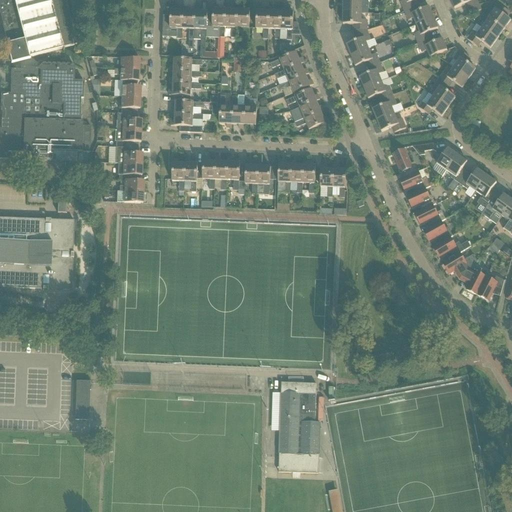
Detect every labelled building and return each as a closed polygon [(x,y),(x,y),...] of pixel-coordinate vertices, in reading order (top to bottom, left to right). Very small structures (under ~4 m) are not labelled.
[(19,0),(0,0),(0,14),(1,18),(7,17),(6,15),(10,14),(11,18),(19,16),(15,1),(19,0)] [(19,0),(15,1),(19,16),(11,18),(10,14),(6,15),(7,17),(1,18),(12,62),(76,46),(64,0),(19,0)] [(343,2),(343,13),(362,14),(362,2),(362,0),(349,0),(348,2),(343,2)] [(417,0),(405,0),(406,0),(401,2),(404,12),(416,7),(414,1),(417,0)] [(479,5),(476,0),(450,0),(454,9),(465,5),(467,10),(479,5)] [(481,11),(479,5),(467,10),(469,16),(481,11)] [(225,10),(219,10),(219,7),(216,7),(216,6),(213,6),(213,10),(213,15),(207,15),(207,31),(206,31),(206,35),(206,38),(224,39),(225,28),(225,10)] [(495,10),(489,20),(504,30),(510,21),(506,18),(510,13),(499,6),(496,11),(495,10)] [(237,11),(231,11),(231,8),(228,8),(228,7),(225,7),(225,10),(225,28),(232,29),(231,39),(236,39),(237,29),(237,11)] [(237,11),(237,29),(244,29),(243,39),(248,39),(249,21),(250,11),(243,11),(243,8),(240,8),(240,7),(237,7),(237,11)] [(418,12),(416,7),(404,12),(408,21),(413,19),(416,26),(433,19),(429,8),(418,12)] [(182,30),(183,12),(176,11),(176,9),(174,9),(174,8),(171,8),(171,17),(163,16),(163,29),(177,30),(177,40),(182,40),(182,30)] [(195,12),(188,12),(188,9),(186,9),(186,8),(183,8),(183,12),(182,30),(189,30),(189,40),(194,40),(194,30),(195,12)] [(207,31),(207,15),(207,13),(200,12),(200,10),(198,10),(198,9),(195,8),(195,12),(194,30),(201,30),(201,41),(206,41),(206,35),(206,31),(207,31)] [(268,30),(269,12),(262,12),(262,9),(260,9),(260,8),(257,8),(257,12),(256,30),(263,30),(263,40),(268,40),(268,30)] [(281,13),(274,12),(274,10),(272,9),(272,8),(269,8),(269,12),(268,30),(275,30),(275,40),(280,41),(280,30),(281,13)] [(293,24),(293,13),(286,13),(286,10),(284,10),(284,9),(281,9),(281,13),(280,30),(287,31),(287,41),(292,41),(292,34),(300,34),(301,36),(297,24),(293,24)] [(361,21),(362,14),(343,13),(343,25),(353,25),(353,31),(367,31),(367,21),(361,21)] [(438,29),(433,19),(416,26),(419,32),(414,35),(418,44),(429,39),(427,34),(438,29)] [(497,40),(504,30),(489,20),(482,29),(497,40)] [(490,49),(497,40),(482,29),(478,35),(473,32),(467,40),(478,47),(481,43),(490,49)] [(367,31),(353,31),(357,41),(347,46),(351,57),(368,50),(366,43),(371,41),(367,31)] [(432,44),(429,39),(418,44),(422,53),(427,51),(430,58),(447,51),(442,40),(432,44)] [(371,56),(368,50),(351,57),(355,67),(366,63),(368,69),(380,64),(376,54),(371,56)] [(466,63),(470,59),(459,51),(454,59),(458,63),(454,69),(469,79),(475,70),(466,63)] [(296,53),(287,57),(280,60),(280,61),(270,64),(272,69),(282,65),(284,72),(301,65),(304,63),(303,61),(302,61),(301,59),(299,60),(296,53)] [(139,71),(139,64),(139,60),(121,59),(120,71),(139,71)] [(192,73),(192,66),(202,66),(202,61),(184,60),(174,60),(174,67),(171,67),(171,70),(170,70),(170,72),(174,72),(192,73)] [(0,158),(52,161),(77,161),(77,153),(90,153),(90,127),(82,127),(82,123),(80,123),(81,100),(83,100),(83,91),(83,82),(74,81),(74,67),(71,65),(69,67),(67,64),(64,67),(61,64),(59,66),(57,64),(54,66),(52,64),(50,66),(47,64),(45,66),(43,64),(35,71),(31,71),(31,68),(30,68),(20,68),(20,70),(11,70),(10,94),(1,94),(0,118),(0,120),(2,120),(2,130),(0,129),(0,158)] [(384,73),(380,64),(368,69),(370,74),(360,78),(364,89),(381,82),(378,75),(384,73)] [(303,71),(301,65),(284,72),(275,76),(277,80),(286,76),(289,83),(306,76),(309,75),(308,72),(307,72),(306,70),(303,71)] [(97,76),(96,73),(102,73),(102,69),(95,69),(91,70),(93,77),(97,76)] [(462,89),(469,79),(454,69),(449,75),(445,71),(439,80),(449,87),(453,82),(462,89)] [(138,83),(139,71),(120,71),(114,70),(114,75),(120,76),(120,82),(122,82),(136,83),(138,83)] [(191,85),(191,78),(202,78),(202,73),(192,73),(174,72),(173,79),(171,79),(171,82),(170,82),(170,84),(173,84),(191,85)] [(308,82),(306,76),(289,83),(279,87),(281,91),(291,87),(294,94),(310,87),(314,86),(313,83),(312,84),(311,81),(308,82)] [(446,92),(449,87),(439,80),(433,88),(438,91),(433,97),(448,108),(455,98),(446,92)] [(94,81),(91,81),(95,97),(100,97),(100,81),(94,81)] [(122,82),(121,98),(140,99),(140,88),(136,87),(136,83),(122,82)] [(384,89),(381,82),(364,89),(368,100),(379,96),(381,101),(393,96),(389,87),(384,89)] [(191,97),(191,90),(201,90),(201,88),(201,85),(191,85),(173,84),(173,87),(173,91),(170,91),(170,94),(169,94),(169,96),(173,96),(173,97),(178,97),(178,100),(178,102),(190,103),(190,101),(190,97),(191,97)] [(297,102),(300,109),(316,102),(320,100),(319,98),(318,98),(317,96),(314,97),(312,90),(295,97),(295,98),(286,102),(288,106),(297,102)] [(397,106),(393,96),(381,101),(383,106),(373,111),(377,121),(394,115),(391,108),(397,106)] [(232,107),(225,107),(226,97),(221,97),(220,115),(219,125),(227,125),(226,128),(229,128),(229,129),(232,129),(232,126),(232,107)] [(244,126),(244,108),(237,108),(238,98),(233,97),(232,107),(232,126),(239,126),(238,128),(241,129),(241,130),(244,130),(244,126)] [(442,117),(448,108),(433,97),(427,107),(422,103),(419,108),(429,116),(432,111),(442,117)] [(139,110),(140,99),(121,98),(121,115),(124,115),(137,116),(137,110),(139,110)] [(244,108),(244,126),(251,126),(250,129),(253,129),(253,130),(256,130),(256,126),(256,116),(257,108),(251,108),(251,100),(251,98),(245,98),(244,108)] [(203,107),(204,104),(193,103),(190,103),(178,102),(176,102),(175,110),(173,109),(172,112),(171,112),(171,114),(171,115),(175,115),(193,115),(193,114),(193,109),(203,109),(203,107)] [(300,109),(290,113),(295,124),(321,113),(324,112),(323,109),(322,109),(321,107),(319,108),(316,102),(300,109)] [(321,113),(295,124),(297,128),(306,124),(309,131),(329,123),(328,120),(327,121),(326,118),(324,119),(321,113)] [(141,132),(141,125),(141,121),(137,121),(137,116),(124,115),(121,115),(117,115),(117,122),(116,122),(116,131),(141,132)] [(171,124),(171,127),(175,127),(180,127),(179,133),(181,133),(190,133),(190,134),(202,134),(203,128),(203,121),(203,116),(193,115),(175,115),(175,122),(172,121),(172,124),(171,124)] [(397,121),(394,115),(377,121),(381,132),(392,128),(394,134),(406,129),(402,119),(397,121)] [(115,131),(115,142),(116,142),(115,148),(125,148),(138,149),(138,144),(140,144),(141,132),(116,131),(115,131)] [(412,147),(418,155),(418,156),(425,155),(424,152),(434,151),(433,144),(420,146),(412,147)] [(115,148),(115,164),(118,164),(120,164),(120,165),(142,166),(142,158),(142,154),(140,154),(138,154),(138,149),(125,148),(115,148)] [(446,171),(458,156),(448,149),(437,165),(446,171)] [(404,173),(406,178),(418,173),(414,163),(411,165),(408,159),(405,150),(393,155),(401,174),(404,173)] [(467,163),(458,156),(446,171),(453,176),(451,178),(459,185),(468,173),(463,169),(467,163)] [(215,163),(209,163),(209,160),(206,160),(206,159),(204,159),(204,162),(203,162),(203,168),(203,180),(210,181),(209,191),(212,191),(215,191),(215,188),(215,181),(215,163)] [(215,163),(215,181),(222,181),(221,191),(227,191),(227,181),(227,163),(221,163),(221,160),(218,160),(218,159),(216,159),(215,163)] [(185,165),(178,164),(178,162),(176,162),(176,160),(173,160),(173,164),(172,182),(179,182),(179,192),(184,193),(185,183),(184,183),(185,165)] [(239,182),(239,174),(240,164),(233,164),(233,161),(230,161),(230,160),(228,160),(227,163),(227,181),(234,181),(233,192),(239,192),(238,195),(240,196),(245,196),(245,185),(245,182),(239,182)] [(203,180),(203,168),(197,167),(197,165),(190,165),(190,162),(188,162),(188,161),(187,161),(185,161),(185,165),(184,183),(185,183),(191,183),(191,193),(196,193),(197,183),(197,180),(203,180)] [(291,166),(284,166),(284,163),(282,163),(282,162),(279,162),(279,165),(279,175),(278,183),(285,184),(285,194),(290,194),(291,184),(291,166)] [(303,166),(296,166),(296,163),(294,163),(294,162),(292,162),(291,162),(291,166),(291,184),(292,184),(297,184),(297,194),(302,194),(303,184),(303,166)] [(258,167),(251,167),(251,165),(249,164),(249,163),(246,163),(246,167),(245,177),(245,182),(245,185),(252,185),(252,195),(257,196),(258,185),(257,185),(258,167)] [(321,183),(321,170),(315,170),(315,167),(308,167),(308,164),(306,164),(306,163),(303,163),(303,166),(303,184),(305,184),(309,184),(309,195),(314,195),(315,185),(315,182),(321,183)] [(118,164),(118,176),(122,176),(126,176),(126,181),(139,182),(139,177),(141,177),(141,173),(142,166),(120,165),(120,164),(118,164)] [(276,181),(276,178),(277,168),(270,168),(263,168),(263,165),(261,165),(261,164),(258,164),(258,167),(257,185),(258,185),(260,186),(264,186),(264,196),(269,196),(270,186),(270,185),(272,185),(272,181),(276,181)] [(333,170),(332,170),(327,170),(327,167),(324,167),(324,166),(321,166),(321,170),(321,183),(320,188),(328,188),(327,198),(331,198),(332,199),(333,188),(333,170)] [(345,189),(346,171),(339,171),(339,168),(336,168),(336,167),(333,167),(333,170),(333,188),(340,189),(339,199),(344,199),(345,191),(345,189)] [(476,192),(487,177),(477,170),(473,176),(468,173),(459,185),(468,191),(470,188),(476,192)] [(418,172),(418,173),(406,178),(399,181),(405,192),(414,188),(417,193),(425,190),(430,188),(426,178),(421,180),(418,172)] [(496,184),(487,177),(476,192),(482,197),(477,203),(486,210),(494,198),(497,194),(492,190),(496,184)] [(120,187),(119,192),(124,192),(143,193),(143,186),(143,182),(141,182),(139,182),(126,181),(125,181),(124,187),(120,187)] [(429,197),(425,190),(417,193),(407,198),(412,209),(421,205),(424,211),(433,206),(436,205),(431,196),(429,197)] [(142,204),(143,193),(124,192),(124,204),(142,204)] [(502,217),(511,203),(511,200),(504,195),(499,201),(494,198),(486,210),(482,215),(490,221),(493,217),(496,213),(501,217),(502,217)] [(65,203),(57,202),(56,214),(64,215),(65,203)] [(511,203),(502,217),(509,222),(503,229),(504,230),(510,235),(511,236),(511,235),(511,203)] [(437,214),(433,206),(424,211),(415,215),(420,226),(430,221),(433,227),(441,223),(445,220),(441,211),(437,214)] [(44,220),(44,221),(0,219),(0,288),(42,290),(43,290),(43,287),(47,288),(47,291),(47,290),(71,291),(72,259),(72,258),(70,258),(70,254),(73,254),(72,254),(73,222),(49,221),(50,221),(49,220),(49,223),(45,223),(45,220),(44,220)] [(445,230),(441,223),(433,227),(423,232),(430,243),(439,238),(442,244),(450,239),(453,237),(448,228),(445,230)] [(454,245),(450,239),(442,244),(433,249),(439,260),(448,254),(451,259),(460,254),(461,254),(471,248),(467,242),(461,246),(459,243),(454,245)] [(461,278),(473,266),(468,258),(464,261),(460,254),(451,259),(442,264),(449,275),(454,272),(459,281),(461,278)] [(477,296),(486,278),(479,275),(482,270),(473,266),(461,278),(459,281),(469,286),(466,291),(477,296)] [(494,282),(486,278),(477,296),(488,302),(493,292),(501,294),(505,282),(496,277),(494,282)] [(83,382),(76,382),(75,420),(86,420),(87,390),(90,390),(90,381),(83,381),(83,382)] [(318,474),(319,433),(319,423),(314,423),(316,384),(281,383),(278,473),(318,474)] [(333,492),(335,511),(344,511),(342,490),(333,492)]
